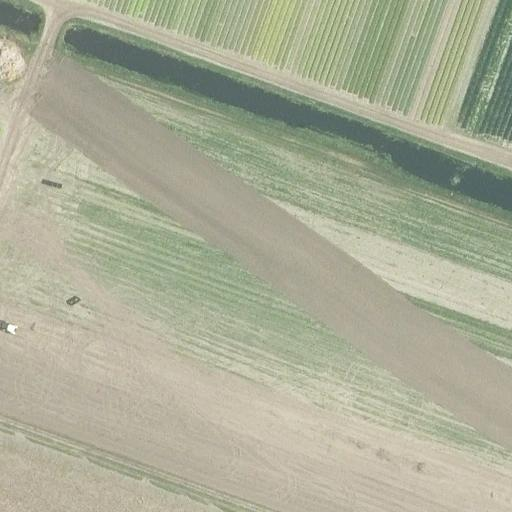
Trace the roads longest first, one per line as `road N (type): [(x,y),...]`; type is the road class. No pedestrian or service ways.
road 1 (track): [(511,160),(40,0)]
road 2 (track): [(61,7),(0,176)]
